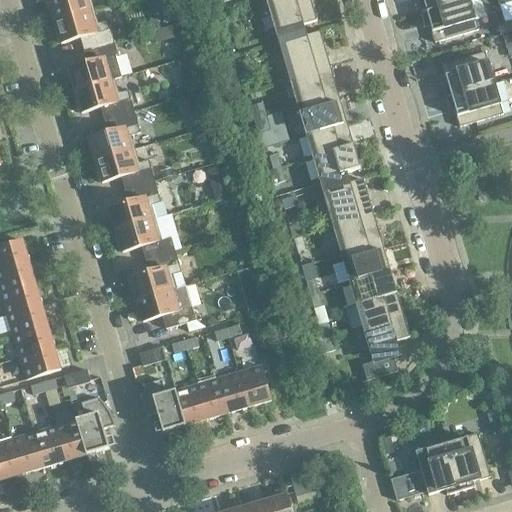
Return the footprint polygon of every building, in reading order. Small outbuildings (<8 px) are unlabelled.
[(54,24),(94,12),(90,0),(53,0),(48,2),(54,24)] [(317,23),(309,0),(268,0),(267,0),(262,0),(267,14),(272,13),(278,35),(317,23)] [(468,1),(467,0),(421,0),(418,1),(416,1),(421,15),(468,1)] [(480,0),(469,0),(468,1),(421,15),(425,29),(426,29),(430,27),(432,33),(431,33),(434,45),(478,32),(475,22),(486,18),(480,0)] [(98,25),(94,12),(54,24),(61,46),(86,38),(89,51),(114,44),(107,22),(98,25)] [(151,23),(153,32),(160,30),(157,21),(151,23)] [(511,21),(504,23),(496,26),(500,37),(501,37),(511,33),(511,21)] [(511,49),(511,33),(501,37),(506,51),(511,49)] [(320,34),(281,46),(288,68),(283,69),(287,83),(292,82),(292,81),(330,70),(320,34)] [(89,51),(93,64),(68,71),(75,93),(114,82),(121,80),(114,57),(117,57),(114,44),(89,51)] [(445,100),(493,85),(487,66),(488,66),(484,54),(441,67),(444,79),(445,78),(447,84),(443,85),(442,85),(441,85),(445,100)] [(180,72),(193,68),(190,59),(177,63),(180,72)] [(0,75),(9,76),(10,61),(0,60),(0,75)] [(292,81),(292,82),(298,103),(315,98),(319,111),(340,104),(330,70),(292,81)] [(249,73),(240,76),(243,86),(252,83),(249,73)] [(114,82),(75,93),(81,115),(106,108),(110,121),(134,114),(128,92),(118,95),(114,82)] [(499,105),(493,85),(445,100),(450,114),(451,113),(455,112),(457,117),(456,118),(459,129),(503,116),(499,105)] [(186,100),(189,109),(193,111),(203,108),(199,96),(186,100)] [(319,111),(315,98),(298,103),(308,137),(347,126),(340,104),(319,111)] [(253,122),(266,118),(262,105),(249,109),(253,122)] [(110,121),(114,133),(89,141),(95,163),(135,151),(131,137),(140,135),(134,114),(110,121)] [(262,134),(270,132),(266,118),(253,122),(258,136),(262,134)] [(308,137),(315,159),(353,148),(347,126),(308,137)] [(315,159),(321,182),(360,171),(353,148),(315,159)] [(139,164),(135,151),(95,163),(101,185),(127,178),(130,190),(154,183),(148,162),(139,164)] [(273,172),(281,169),(277,156),(269,158),(273,172)] [(207,177),(222,173),(220,165),(205,169),(207,177)] [(269,173),(273,186),(285,183),(281,169),(273,172),(269,173)] [(374,217),(363,182),(325,193),(331,215),(327,217),(331,231),(335,229),(335,228),(374,217)] [(130,190),(134,203),(109,210),(115,233),(155,221),(151,207),(161,204),(154,183),(130,190)] [(296,198),(282,202),(284,211),(298,207),(296,198)] [(359,245),(362,258),(384,252),(374,217),(335,228),(335,229),(342,250),(359,245)] [(151,260),(175,253),(171,240),(162,242),(155,221),(115,233),(122,255),(147,247),(151,260)] [(302,238),(293,241),(297,255),(306,252),(302,238)] [(0,273),(29,265),(23,243),(0,249),(0,273)] [(352,285),(390,273),(384,252),(362,258),(359,245),(342,250),(352,285)] [(136,302),(176,290),(172,277),(181,274),(175,253),(151,260),(155,273),(129,280),(136,302)] [(0,295),(0,296),(35,286),(29,265),(0,273),(0,295)] [(352,285),(358,307),(397,295),(390,273),(352,285)] [(314,281),(306,284),(310,297),(318,295),(314,281)] [(6,317),(42,307),(35,286),(0,296),(6,317)] [(176,290),(136,302),(142,324),(168,317),(171,330),(195,323),(189,301),(180,304),(176,290)] [(318,295),(310,297),(314,311),(322,308),(318,295)] [(358,307),(365,329),(403,317),(397,295),(358,307)] [(42,307),(6,317),(13,338),(48,328),(42,307)] [(410,340),(403,317),(365,329),(375,363),(362,367),(367,383),(398,374),(393,358),(398,357),(395,344),(410,340)] [(327,325),(319,327),(323,341),(331,338),(327,325)] [(239,327),(226,331),(229,339),(241,336),(239,327)] [(48,328),(13,338),(19,359),(54,349),(48,328)] [(226,331),(214,334),(217,343),(229,339),(226,331)] [(323,341),(327,354),(335,352),(331,338),(323,341)] [(199,348),(196,340),(184,343),(186,352),(199,348)] [(184,343),(171,347),(174,356),(186,352),(184,343)] [(54,349),(19,359),(26,382),(61,372),(54,349)] [(162,349),(139,356),(143,369),(166,362),(162,349)] [(271,403),(261,368),(239,374),(249,409),(271,403)] [(90,384),(87,372),(64,379),(67,391),(90,384)] [(239,374),(217,381),(228,416),(249,409),(239,374)] [(42,385),(45,394),(57,390),(55,381),(42,385)] [(228,416),(217,381),(196,387),(207,422),(228,416)] [(166,396),(162,382),(144,387),(144,391),(143,395),(143,399),(143,403),(143,407),(144,411),(145,416),(146,419),(157,416),(153,400),(166,396)] [(30,389),(33,397),(45,394),(42,385),(30,389)] [(196,387),(175,393),(185,428),(207,422),(196,387)] [(153,400),(157,416),(163,435),(185,428),(175,393),(166,396),(153,400)] [(0,397),(2,406),(15,403),(12,394),(0,397)] [(103,432),(115,428),(114,425),(113,422),(111,418),(110,415),(108,412),(106,409),(104,406),(101,403),(98,400),(81,405),(85,420),(99,416),(103,432)] [(499,412),(486,416),(491,435),(505,431),(499,412)] [(76,422),(87,457),(109,451),(103,432),(99,416),(85,420),(76,422)] [(55,429),(65,464),(87,457),(76,422),(55,429)] [(34,435),(44,470),(65,464),(55,429),(34,435)] [(12,441),(23,476),(44,470),(34,435),(12,441)] [(466,440),(447,445),(461,493),(475,489),(474,488),(473,484),(478,482),(479,483),(490,479),(477,436),(466,439),(466,440)] [(380,442),(384,457),(393,454),(389,440),(380,442)] [(0,444),(0,477),(1,482),(23,476),(12,441),(0,444)] [(446,496),(446,497),(461,493),(447,445),(427,451),(415,454),(421,473),(390,482),(397,503),(427,494),(428,498),(440,494),(445,492),(446,496)] [(267,511),(291,511),(287,496),(264,503),(267,511)] [(243,509),(244,511),(267,511),(264,503),(243,509)]
